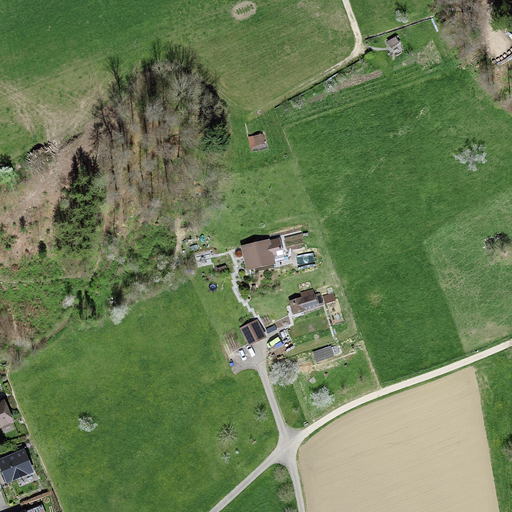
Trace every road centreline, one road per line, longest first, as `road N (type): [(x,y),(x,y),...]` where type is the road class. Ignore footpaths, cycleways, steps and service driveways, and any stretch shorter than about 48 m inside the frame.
road 1 (track): [(511,343),(360,400),(288,445)]
road 2 (residential): [(303,511),(288,445),(217,511)]
road 3 (track): [(258,111),(355,56),(360,39)]
